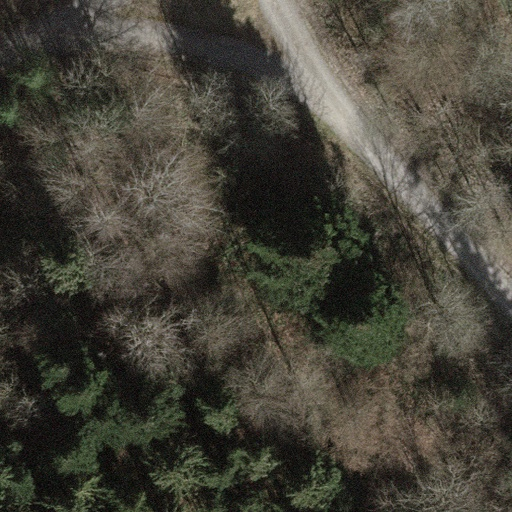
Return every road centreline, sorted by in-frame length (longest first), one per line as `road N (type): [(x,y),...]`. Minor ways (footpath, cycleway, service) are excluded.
road 1 (track): [(309,84),(253,51),(177,28),(95,27),(0,49)]
road 2 (track): [(511,299),(309,84)]
